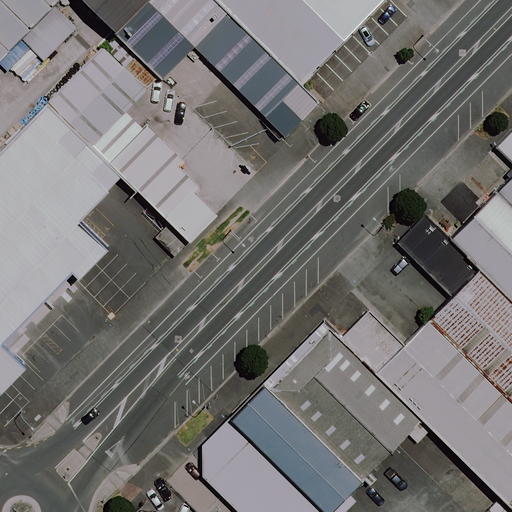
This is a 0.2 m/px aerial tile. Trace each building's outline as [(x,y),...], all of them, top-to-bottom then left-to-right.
[(0,0),(0,56),(55,0),(0,0)] [(103,46),(148,89),(162,74),(164,76),(194,45),(230,9),(221,0),(89,0),(120,29),(103,46)] [(221,0),(230,9),(304,82),(384,0),(221,0)] [(304,82),(230,9),(194,45),(285,135),(321,98),(304,82)] [(103,46),(49,100),(94,144),(127,110),(148,89),(103,46)] [(49,100),(0,150),(0,388),(2,391),(28,365),(3,340),(74,269),(81,275),(111,245),(81,215),(123,172),(94,144),(49,100)] [(148,197),(149,197),(192,239),(219,212),(195,189),(200,184),(178,163),(184,157),(148,121),(143,126),(127,110),(94,144),(123,172),(148,197)] [(511,321),(511,134),(504,127),(482,149),(505,172),(434,242),(511,321)] [(511,417),(511,321),(434,242),(412,220),(387,245),(442,301),(419,324),(511,417)] [(511,417),(419,324),(389,354),(355,320),(333,342),(410,421),(491,501),(511,480),(511,417)] [(347,483),(410,421),(333,342),(321,331),(258,393),(347,483)] [(297,511),(317,511),(347,483),(258,393),(256,391),(216,430),(297,511)] [(297,511),(216,430),(182,463),(230,511),(297,511)]
